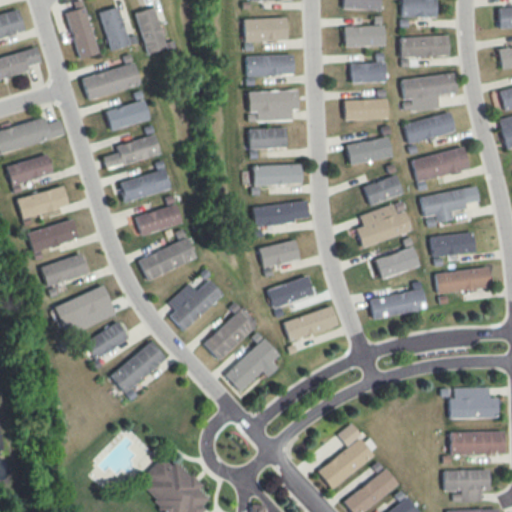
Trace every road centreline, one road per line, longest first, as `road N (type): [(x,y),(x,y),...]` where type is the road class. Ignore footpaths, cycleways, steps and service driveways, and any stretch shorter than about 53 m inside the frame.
road 1 (residential): [(326,511),(156,327),(116,261),(36,0)]
road 2 (residential): [(310,0),(321,231),(361,356)]
road 3 (residential): [(511,284),(472,90),(464,0)]
road 4 (residential): [(511,331),(384,347),(315,379),(251,427)]
road 5 (residential): [(269,451),(362,385),(440,364),(511,359)]
